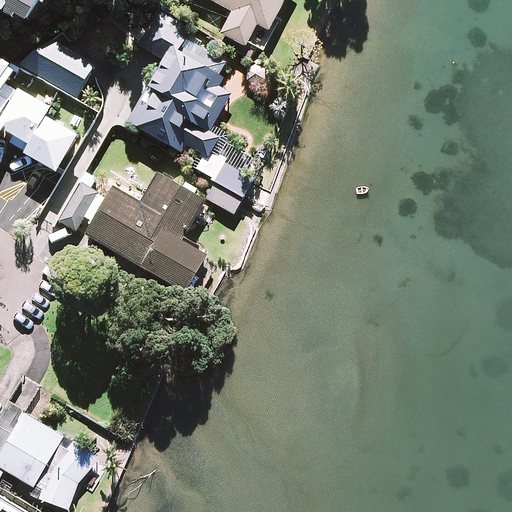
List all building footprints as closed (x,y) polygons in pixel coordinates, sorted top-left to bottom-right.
[(0,0),(41,22),(52,0),(0,0)] [(210,0),(236,13),(225,35),(251,47),(261,27),(271,33),(287,0),(210,0)] [(262,66),(165,9),(139,51),(166,67),(137,119),(210,162),(262,66)] [(82,97),(100,65),(45,35),(27,67),(82,97)] [(0,91),(15,65),(0,55),(0,91)] [(64,173),(83,136),(54,120),(55,109),(21,90),(2,121),(0,119),(0,147),(5,139),(64,173)] [(123,163),(97,207),(201,269),(217,243),(189,227),(217,181),(168,152),(152,180),(123,163)] [(98,196),(82,186),(59,224),(75,234),(98,196)] [(242,204),(214,188),(205,202),(233,218),(242,204)] [(67,511),(95,466),(23,424),(0,462),(0,474),(33,494),(45,506),(54,511),(67,511)] [(24,511),(0,499),(0,511),(24,511)]
